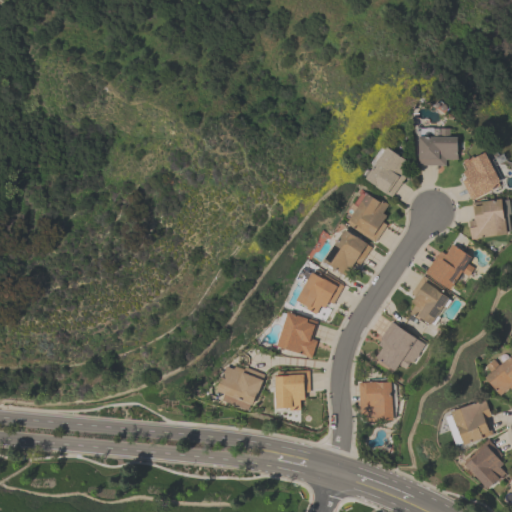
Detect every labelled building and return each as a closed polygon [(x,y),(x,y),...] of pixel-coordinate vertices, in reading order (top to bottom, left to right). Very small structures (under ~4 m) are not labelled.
[(445,165),(419,165),(420,136),(440,136),(440,128),(450,128),(450,136),(458,136),(457,159),(445,159),(445,165)] [(392,198),(364,178),(387,146),(407,160),(401,168),(409,174),(392,198)] [(467,170),(463,161),(477,154),(478,155),(485,152),(500,181),(498,182),(500,186),(472,200),(462,181),(467,179),(464,172),(467,170)] [(388,204),(383,213),(387,215),(382,222),(387,225),(375,243),(348,224),(351,221),(348,219),(367,193),(377,200),(379,198),(388,204)] [(471,239),(468,221),(474,220),(472,203),(500,199),(501,201),(508,200),(510,214),(508,214),(510,232),(507,232),(507,234),(471,239)] [(371,247),(359,264),(355,261),(345,276),(323,261),(344,229),(371,247)] [(471,257),(467,263),(473,268),(467,277),(461,272),(449,290),(424,273),(439,250),(445,254),(452,244),(471,257)] [(324,308),(320,305),(315,314),(305,309),(307,306),(295,300),(312,272),(313,273),(316,269),(343,285),(333,303),(328,301),(324,308)] [(411,302),(415,295),(411,292),(422,275),(449,293),(446,297),(448,298),(430,325),(418,317),(417,319),(408,313),(414,304),(411,302)] [(276,346),(287,311),(317,321),(311,339),(316,340),(311,357),(276,346)] [(374,357),(381,347),(377,344),(381,339),(380,338),(391,321),(424,344),(417,353),(418,354),(416,358),(415,357),(411,363),(409,361),(404,369),(398,364),(394,370),(374,357)] [(511,390),(509,387),(500,395),(485,377),(491,372),(486,366),(494,359),(499,365),(511,354),(511,390)] [(217,391),(227,366),(234,369),(236,364),(264,375),(262,379),(263,380),(253,405),(250,404),(248,410),(223,400),(225,394),(217,391)] [(276,371),(308,370),(309,391),(304,391),(304,399),(299,399),(300,410),(289,410),(289,407),(276,408),(275,376),(276,376),(276,371)] [(390,381),(392,419),(366,420),(366,417),(359,417),(358,382),(377,381),(377,382),(390,381)] [(492,434),(463,445),(451,412),(484,399),(491,415),(486,417),(492,434)] [(487,489),(465,465),(467,463),(465,460),(488,439),(502,454),(498,458),(503,464),(499,467),(506,474),(498,481),(496,480),(487,489)]
